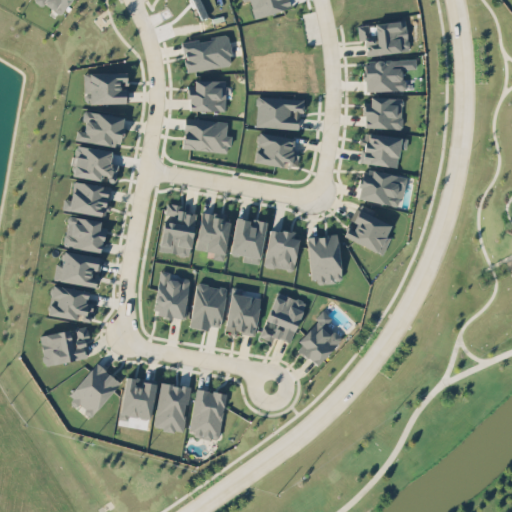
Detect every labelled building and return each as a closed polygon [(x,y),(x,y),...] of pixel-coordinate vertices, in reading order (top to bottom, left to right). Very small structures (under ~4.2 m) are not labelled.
[(68,0),(37,0),(58,14),(68,0)] [(242,0),(243,0),(248,0),(254,18),(292,6),(289,0),(242,0)] [(409,51),(407,20),(357,23),(358,40),(364,39),(365,53),(409,51)] [(186,71),(232,64),(227,34),(181,41),(186,71)] [(364,90),(405,89),(405,68),(416,68),(415,58),(363,59),(364,90)] [(128,101),(127,71),(83,72),(83,102),(128,101)] [(226,109),(225,79),(193,79),(193,86),(187,86),(188,110),(226,109)] [(255,126),(298,127),(298,111),(303,111),(304,97),(256,95),(255,126)] [(402,127),(403,96),(369,95),(369,101),(363,101),(363,126),(402,127)] [(75,138),(120,146),(125,116),(84,109),(81,130),(76,129),(75,138)] [(227,121),(184,116),(181,147),(229,152),(231,135),(225,134),(227,121)] [(294,137),(258,131),(253,160),(297,168),(300,154),(291,153),(294,137)] [(360,162),(398,166),(400,148),(407,148),(408,137),(363,131),(360,162)] [(117,163),(111,162),(113,150),(75,144),(71,175),(99,179),(100,174),(116,177),(117,163)] [(399,206),(405,175),(363,167),(357,197),(399,206)] [(110,185),(72,180),(69,198),(63,197),(61,209),(107,215),(110,185)] [(195,211),(179,209),(180,203),(165,202),(159,250),(190,254),(195,211)] [(350,220),(356,222),(353,229),(346,227),(343,237),(383,253),(394,224),(354,208),(350,220)] [(194,248),(223,253),(229,214),(201,209),(194,248)] [(100,250),(104,219),(67,215),(63,245),(100,250)] [(230,253),(242,254),(242,260),(260,263),(266,221),(235,216),(230,253)] [(264,266),(293,269),(298,231),(268,228),(264,266)] [(343,280),(340,233),(307,235),(309,281),(343,280)] [(52,279),(96,285),(100,256),(63,250),(61,263),(55,262),(52,279)] [(153,313),(185,317),(190,278),(170,276),(170,270),(158,269),(153,313)] [(189,326),(208,329),(208,324),(221,326),(227,286),(195,282),(189,326)] [(47,315),(90,320),(92,303),(86,302),(88,289),(51,284),(47,315)] [(292,342),(305,300),(275,291),(265,323),(263,322),(258,336),(272,340),(273,336),(292,342)] [(254,335),(260,296),(230,292),(224,330),(254,335)] [(316,366),(342,338),(320,317),(294,345),(316,366)] [(39,334),(44,364),(86,357),(83,340),(89,339),(87,325),(72,327),(72,328),(39,334)] [(119,381),(95,361),(67,396),(90,416),(119,381)] [(155,380),(124,376),(118,418),(127,419),(128,415),(150,418),(155,380)] [(152,427),(183,431),(190,386),(160,381),(152,427)] [(189,434),(220,438),(225,392),(194,388),(189,434)]
